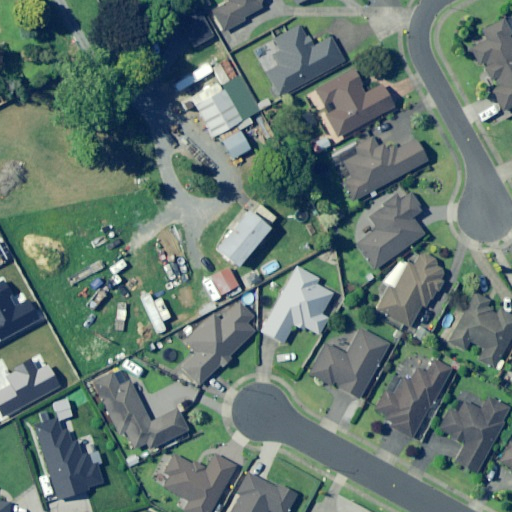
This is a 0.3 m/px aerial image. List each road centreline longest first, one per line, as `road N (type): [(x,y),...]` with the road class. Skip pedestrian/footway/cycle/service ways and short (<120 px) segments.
road 1 (residential): [(490,215),(479,168),(427,64),(421,32),(437,0)]
road 2 (residential): [(255,411),(442,511)]
